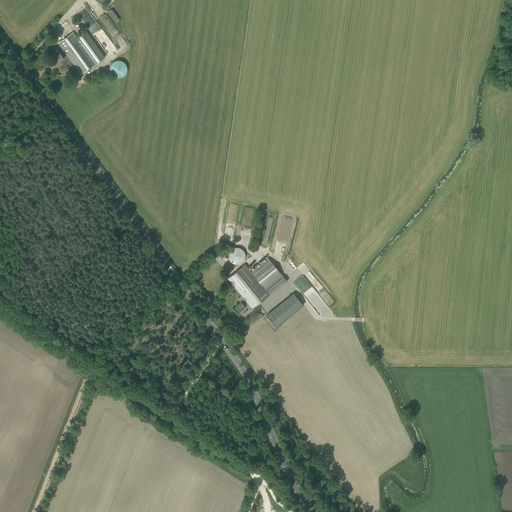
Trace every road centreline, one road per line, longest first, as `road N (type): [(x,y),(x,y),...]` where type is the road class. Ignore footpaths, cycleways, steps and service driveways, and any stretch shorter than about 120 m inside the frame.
road 1 (secondary): [(313,511),(285,470),(241,369),(0,37)]
road 2 (track): [(220,338),(166,413),(0,302)]
road 3 (track): [(93,369),(33,511)]
